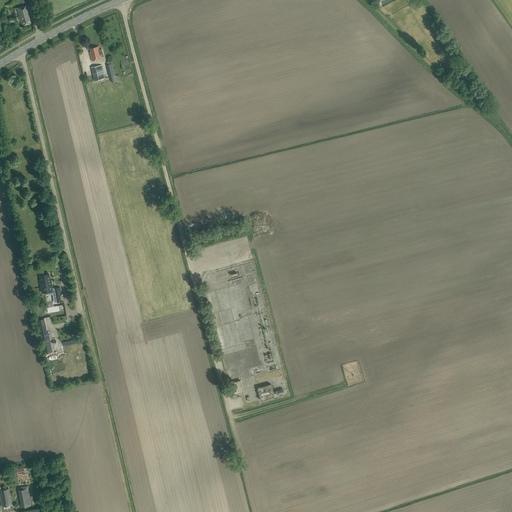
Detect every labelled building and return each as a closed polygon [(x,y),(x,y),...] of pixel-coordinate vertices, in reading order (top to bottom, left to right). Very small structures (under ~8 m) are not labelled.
[(30,13),(27,5),(17,8),(22,26),(31,23),(28,14),(30,13)] [(99,48),(98,47),(90,49),(91,53),(90,53),(92,61),(101,58),(100,54),(103,53),(102,48),(99,48)] [(112,63),(106,65),(109,77),(115,75),(112,63)] [(104,78),(101,65),(91,67),(94,81),(104,78)] [(40,280),(42,292),(53,291),(52,284),(51,281),(50,281),(48,274),(40,275),(41,280),(40,280)] [(209,293),(213,313),(216,312),(215,308),(218,307),(216,295),(213,296),(212,292),(209,293)] [(47,331),(44,319),(37,320),(42,344),(44,344),(46,353),(52,351),(48,331),(47,331)] [(251,375),(253,374),(265,372),(264,367),(250,370),(251,375)] [(243,392),(240,380),(231,383),(235,394),(243,392)] [(274,397),(271,384),(257,388),(261,400),(274,397)] [(31,505),(28,486),(18,488),(21,507),(31,505)] [(12,505),(10,496),(9,489),(0,490),(0,496),(2,506),(12,505)]
